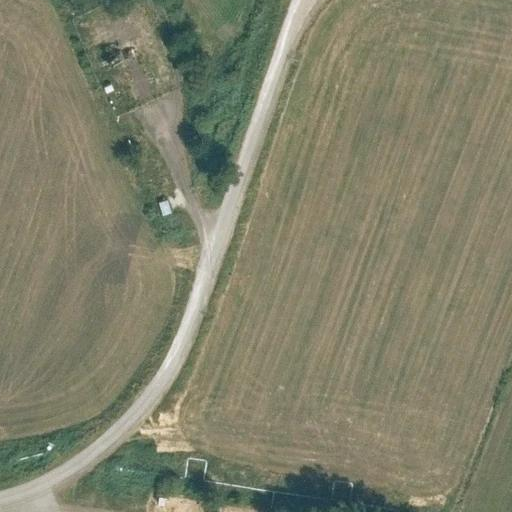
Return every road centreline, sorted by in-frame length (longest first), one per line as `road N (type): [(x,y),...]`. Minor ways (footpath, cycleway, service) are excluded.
road 1 (track): [(0,490),(52,473),(101,439),(147,396),(172,356),(301,0)]
road 2 (track): [(213,260),(153,102)]
